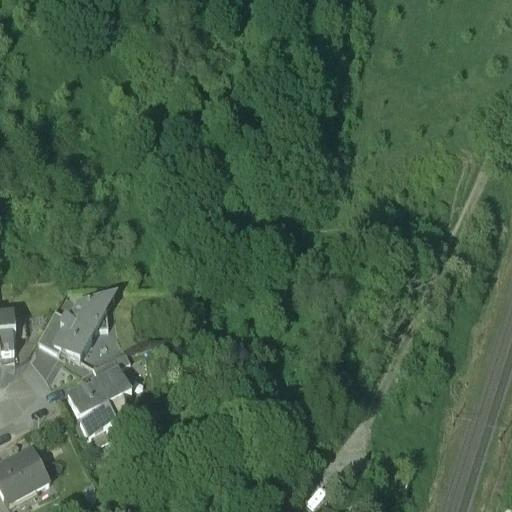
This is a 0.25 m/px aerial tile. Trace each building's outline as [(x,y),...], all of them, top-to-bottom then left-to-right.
[(329,223),(316,226),(318,238),(331,236),(329,223)] [(104,274),(78,277),(69,294),(65,291),(59,302),(63,304),(53,321),(60,325),(80,336),(96,305),(107,304),(104,274)] [(59,302),(65,291),(54,285),(36,317),(58,329),(60,325),(53,321),(63,304),(59,302)] [(0,331),(13,331),(12,314),(15,314),(13,290),(0,290),(0,331)] [(92,342),(97,353),(118,343),(130,338),(125,327),(92,342)] [(131,370),(124,373),(125,379),(126,384),(124,390),(121,396),(115,400),(106,404),(110,411),(119,406),(124,403),(127,400),(130,396),(132,392),(133,388),(134,384),(133,380),(135,374),(144,347),(143,331),(130,338),(118,343),(128,363),(131,370)] [(124,373),(121,367),(128,363),(118,343),(97,353),(91,356),(93,360),(86,363),(85,361),(66,371),(86,407),(103,398),(106,404),(115,400),(121,396),(124,390),(126,384),(125,379),(124,373)] [(121,367),(124,373),(131,370),(128,363),(121,367)] [(103,398),(86,407),(89,413),(106,404),(103,398)] [(92,420),(110,411),(106,404),(89,413),(92,420)] [(407,444),(410,425),(389,421),(386,440),(407,444)] [(31,426),(0,443),(0,468),(3,474),(11,470),(14,475),(48,457),(31,426)] [(503,477),(511,478),(511,454),(507,454),(503,477)] [(328,461),(325,467),(337,471),(339,465),(328,461)] [(323,466),(308,508),(319,511),(339,511),(352,477),(337,471),(325,467),(323,466)] [(1,492),(10,511),(16,511),(24,508),(13,486),(1,492)]
